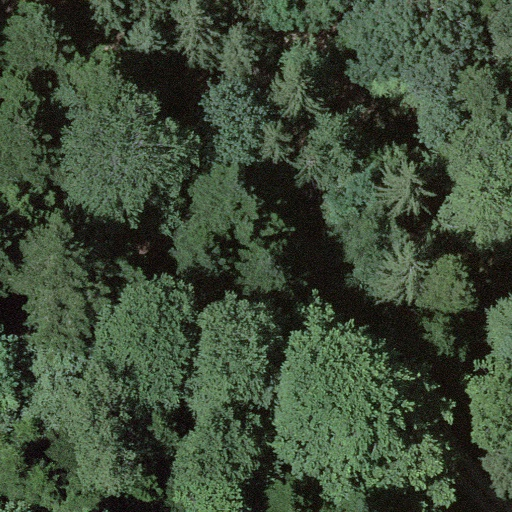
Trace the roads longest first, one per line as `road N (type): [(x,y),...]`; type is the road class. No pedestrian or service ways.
road 1 (track): [(336,292),(250,191),(0,50)]
road 2 (track): [(508,511),(435,442),(336,292)]
road 3 (track): [(336,292),(306,451),(279,511)]
